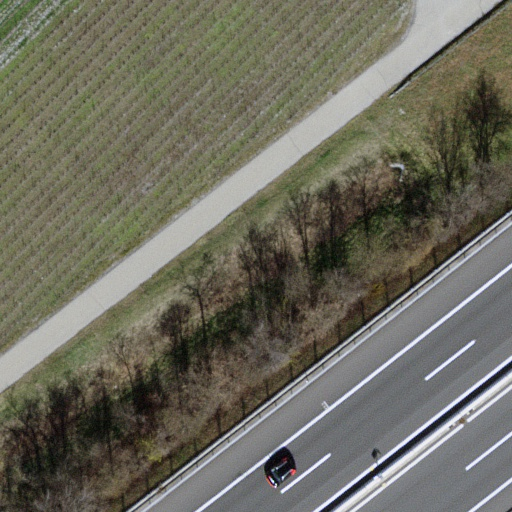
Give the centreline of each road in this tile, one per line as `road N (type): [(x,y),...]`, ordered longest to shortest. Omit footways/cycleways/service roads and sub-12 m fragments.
road 1 (track): [(454,14),(0,387)]
road 2 (motorway): [(511,309),(253,511)]
road 3 (motorway): [(411,511),(511,433)]
